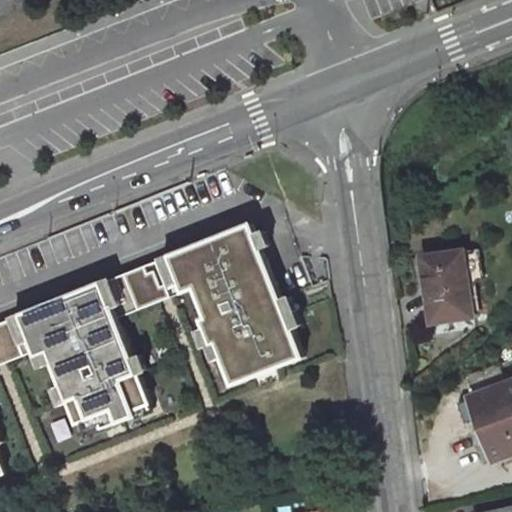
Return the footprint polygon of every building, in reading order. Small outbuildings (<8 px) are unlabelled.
[(143,10),(140,3),(124,10),(126,17),(143,10)] [(0,324),(0,476),(8,473),(0,452),(0,444),(6,442),(0,426),(0,365),(37,351),(39,357),(51,352),(65,387),(56,390),(62,405),(70,401),(79,424),(100,416),(105,430),(139,416),(137,411),(153,404),(141,374),(150,370),(144,356),(136,359),(119,318),(197,287),(209,318),(205,319),(215,345),(219,343),(230,372),(301,344),(290,315),(299,311),(294,297),(284,301),(265,252),(254,224),(60,301),(0,324)] [(485,279),(480,249),(465,251),(469,281),(485,279)] [(469,281),(465,251),(413,259),(415,270),(426,269),(434,323),(475,316),(469,281)] [(511,453),(511,382),(474,397),(497,459),(511,453)] [(61,442),(75,437),(68,420),(55,425),(61,442)]
